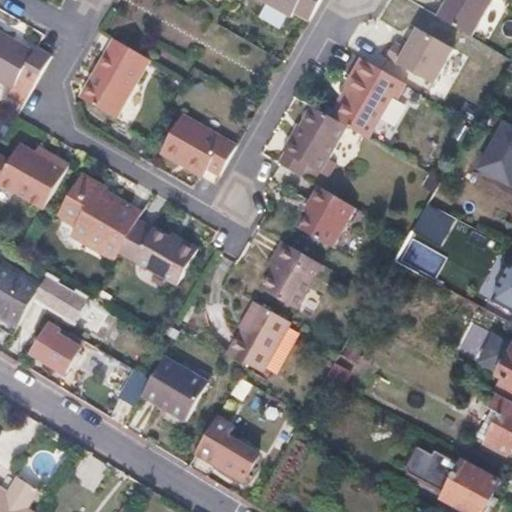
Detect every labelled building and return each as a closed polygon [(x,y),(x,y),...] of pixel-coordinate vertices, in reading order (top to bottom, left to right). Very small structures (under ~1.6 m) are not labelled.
[(265,0),(290,15),(293,10),(307,18),(317,0),(265,0)] [(443,0),(434,16),(442,21),(465,35),(486,0),(443,0)] [(436,83),(456,51),(417,28),(399,60),(436,83)] [(33,53),(0,33),(0,81),(13,89),(18,80),(33,88),(50,58),(35,49),(33,53)] [(150,61),(114,40),(97,69),(103,72),(85,103),(116,120),(150,61)] [(402,84),(367,63),(350,93),(341,108),(334,122),(346,129),(365,140),(388,99),(392,101),(402,84)] [(103,72),(97,69),(80,100),(85,103),(103,72)] [(341,108),(350,93),(343,89),(335,104),(341,108)] [(290,139),(288,138),(280,152),(305,166),(326,178),(334,165),(327,161),(346,129),(334,122),(308,107),(290,139)] [(234,146),(182,115),(161,152),(198,174),(203,166),(217,175),(234,146)] [(511,126),(503,121),(478,170),(509,187),(511,181),(511,126)] [(0,163),(0,192),(39,216),(66,170),(34,153),(31,159),(16,150),(6,167),(0,163)] [(280,152),(274,163),(276,164),(299,177),(305,166),(280,152)] [(81,173),(58,213),(88,231),(82,240),(113,259),(117,252),(135,221),(141,210),(127,202),(126,204),(98,188),(101,183),(81,173)] [(309,205),(304,214),(294,230),(328,250),(352,208),(313,185),(303,202),(309,205)] [(309,205),(303,202),(298,211),(304,214),(309,205)] [(427,206),(407,240),(394,262),(407,270),(412,262),(424,269),(449,227),(453,220),(427,206)] [(453,220),(449,227),(485,246),(489,239),(453,220)] [(169,239),(135,221),(117,252),(175,285),(195,248),(171,235),(169,239)] [(271,258),(275,260),(259,290),(294,311),(320,266),(279,242),(271,258)] [(407,270),(394,262),(385,276),(399,284),(407,270)] [(42,286),(3,264),(0,269),(0,317),(17,327),(35,298),(96,333),(105,316),(47,279),(42,286)] [(237,329),(239,330),(225,354),(245,367),(247,364),(260,371),(288,324),(252,303),(237,329)] [(45,338),(43,337),(33,353),(66,373),(85,342),(54,323),(45,338)] [(511,347),(496,376),(500,378),(492,392),(503,398),(511,403),(511,347)] [(164,355),(149,380),(141,395),(185,421),(208,382),(164,355)] [(149,380),(133,371),(118,397),(134,406),(141,395),(149,380)] [(496,411),(503,415),(487,444),(507,456),(511,447),(511,403),(503,398),(496,411)] [(213,430),(199,452),(243,480),(258,456),(226,436),(225,437),(213,430)] [(410,469),(412,477),(444,494),(442,498),(466,511),(482,511),(487,504),(500,482),(463,461),(460,466),(440,455),(437,460),(420,451),(410,469)] [(0,511),(36,511),(26,505),(37,486),(15,473),(2,493),(0,491),(0,511)]
